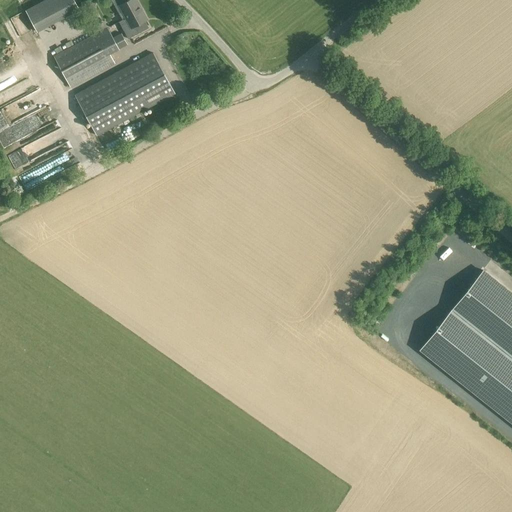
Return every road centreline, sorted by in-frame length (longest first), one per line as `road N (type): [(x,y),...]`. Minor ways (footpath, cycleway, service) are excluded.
road 1 (track): [(259,82),(0,221)]
road 2 (unclassified): [(511,236),(309,59)]
road 3 (unclassified): [(309,59),(271,80),(249,78),(175,0)]
